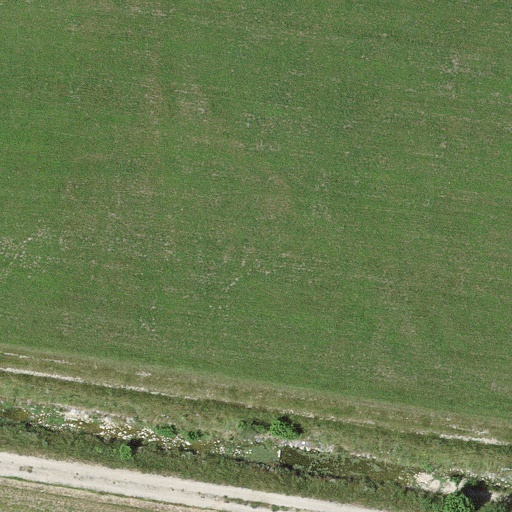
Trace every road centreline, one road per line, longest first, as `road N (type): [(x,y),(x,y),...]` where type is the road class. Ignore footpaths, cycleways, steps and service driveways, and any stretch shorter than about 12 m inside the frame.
road 1 (track): [(0,365),(511,439)]
road 2 (track): [(0,469),(272,511)]
